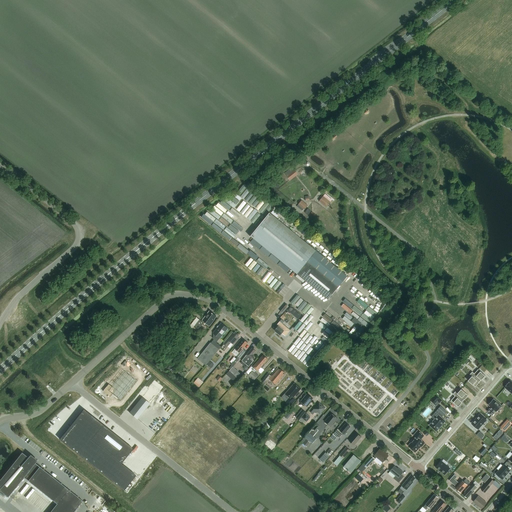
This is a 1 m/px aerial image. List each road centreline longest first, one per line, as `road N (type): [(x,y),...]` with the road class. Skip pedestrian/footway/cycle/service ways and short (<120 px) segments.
road 1 (primary): [(0,370),(112,270),(455,0)]
road 2 (tertiary): [(418,469),(206,297),(163,299),(72,385)]
road 3 (unclassified): [(0,322),(83,239),(81,225),(0,162)]
road 4 (unclassified): [(72,385),(231,511)]
road 5 (residential): [(511,366),(418,469)]
